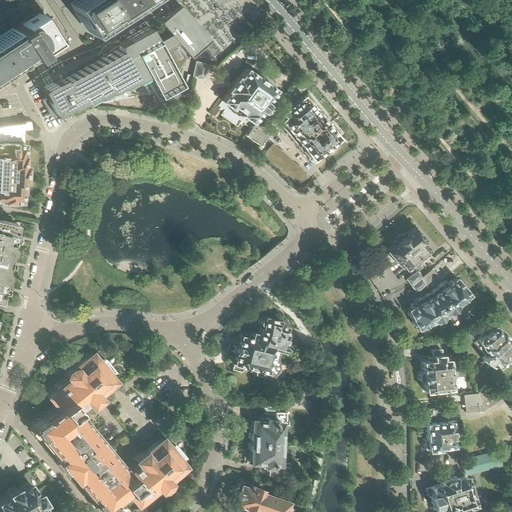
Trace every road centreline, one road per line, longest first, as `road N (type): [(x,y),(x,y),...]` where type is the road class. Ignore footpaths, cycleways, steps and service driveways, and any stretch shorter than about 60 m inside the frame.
road 1 (residential): [(298,213),(252,168),(204,143),(129,124),(82,126),(62,158),(30,336)]
road 2 (residential): [(396,511),(385,339),(331,248)]
road 3 (residential): [(175,511),(210,467),(218,431),(214,397),(177,334)]
road 4 (residential): [(390,143),(269,0)]
road 5 (residential): [(177,334),(317,233)]
road 6 (residential): [(177,334),(107,323),(30,336)]
road 7 (residential): [(511,284),(417,173)]
